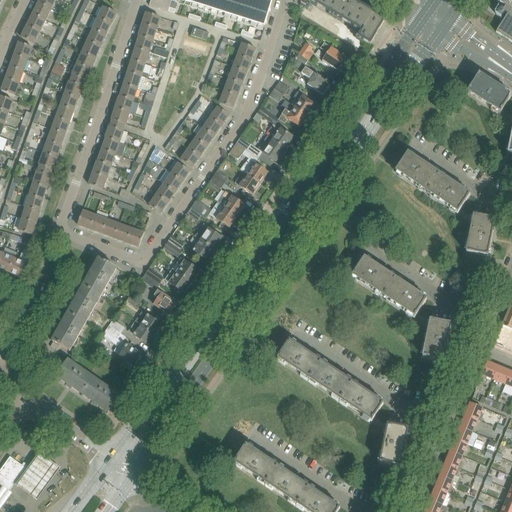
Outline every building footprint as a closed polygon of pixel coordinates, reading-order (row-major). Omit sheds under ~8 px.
[(40,0),(39,4),(51,10),(56,0),(40,0)] [(151,0),(149,6),(168,12),(172,0),(176,0),(265,28),(273,3),(267,2),(264,1),(262,0),(261,0),(151,0)] [(295,0),(295,1),(306,7),(309,1),(311,2),(324,10),(329,0),(295,0)] [(329,0),(324,10),(349,24),(359,6),(349,1),(349,0),(329,0)] [(511,0),(498,0),(498,2),(506,7),(504,10),(501,8),(498,9),(496,12),(497,15),(500,17),(503,16),(504,13),(507,15),(496,33),(511,42),(511,0)] [(93,2),(90,9),(95,12),(98,5),(93,2)] [(39,4),(33,15),(45,22),(51,10),(39,4)] [(70,20),(76,8),(72,6),(66,18),(70,20)] [(374,15),(375,14),(369,11),(369,12),(359,6),(349,24),(362,32),(359,38),(370,45),(384,21),(374,15)] [(98,19),(111,25),(117,14),(103,8),(98,19)] [(80,11),(75,22),(79,24),(82,26),(84,21),(81,19),(84,13),(80,11)] [(160,18),(146,14),(142,25),(156,30),(160,18)] [(33,15),(27,27),(40,33),(45,22),(33,15)] [(105,36),(111,25),(98,19),(93,31),(105,36)] [(79,24),(75,22),(69,33),(74,35),(79,24)] [(139,37),(152,41),(156,30),(142,25),(139,37)] [(34,44),(40,33),(27,27),(21,38),(34,44)] [(60,29),(55,41),(58,43),(64,31),(60,29)] [(209,34),(193,29),(191,36),(206,41),(209,34)] [(88,42),(100,48),(105,36),(93,31),(88,42)] [(139,37),(135,49),(149,53),(152,41),(139,37)] [(55,41),(48,53),(52,55),(52,54),(55,49),(58,43),(55,41)] [(95,59),(100,48),(88,42),(83,53),(95,59)] [(19,43),(15,56),(28,60),(32,48),(19,43)] [(321,62),(328,66),(329,65),(338,71),(340,69),(341,70),(343,66),(342,65),(347,59),(344,57),(345,57),(343,55),(343,56),(324,43),(320,49),(327,54),(321,62)] [(242,44),(238,57),(251,61),(256,49),(242,44)] [(299,54),(299,55),(308,62),(313,55),(311,53),(313,49),(306,44),(302,49),(299,54)] [(157,49),(155,55),(168,59),(171,47),(167,46),(165,52),(157,49)] [(135,49),(132,61),(145,65),(149,53),(135,49)] [(219,49),(216,56),(221,58),(222,55),(228,57),(229,53),(223,51),(219,49)] [(77,65),(91,71),(96,59),(95,59),(83,53),(78,51),(73,62),(77,65)] [(299,55),(295,60),(305,67),(308,62),(307,61),(299,55)] [(15,56),(10,68),(23,72),(28,60),(15,56)] [(59,66),(63,58),(59,56),(55,64),(52,71),(62,76),(65,68),(59,66)] [(238,57),(233,69),(246,73),(251,61),(238,57)] [(132,61),(128,73),(145,79),(146,79),(148,75),(142,73),(145,65),(132,61)] [(214,75),(219,63),(215,61),(210,74),(214,75)] [(72,76),(71,79),(83,84),(84,84),(85,82),(91,71),(77,65),(73,62),(68,74),(72,76)] [(43,66),(38,78),(43,80),(47,67),(43,66)] [(10,68),(6,80),(19,85),(23,72),(10,68)] [(305,68),(301,74),(310,80),(307,85),(322,96),(330,85),(327,83),(327,82),(326,81),(325,82),(320,78),(317,75),(316,76),(305,68)] [(233,69),(229,81),(242,85),(246,73),(233,69)] [(62,76),(52,71),(48,79),(45,87),(50,89),(53,81),(59,83),(62,76)] [(128,73),(124,85),(137,89),(141,91),(145,79),(128,73)] [(479,75),(477,79),(468,93),(500,114),(503,109),(511,96),(479,75)] [(65,94),(79,100),(83,88),(82,87),(84,84),(83,84),(71,79),(69,83),(65,94)] [(14,97),(19,85),(6,80),(1,92),(14,97)] [(229,81),(224,93),(237,97),(242,85),(229,81)] [(124,85),(120,97),(133,101),(137,89),(124,85)] [(276,88),(273,92),(281,98),(284,94),(276,88)] [(273,92),(269,97),(276,101),(278,103),(281,98),(273,92)] [(147,93),(143,105),(152,108),(156,96),(152,95),(147,93)] [(224,93),(220,105),(233,109),(237,97),(224,93)] [(297,100),(292,106),(308,117),(315,106),(297,93),(294,98),(297,100)] [(79,100),(65,94),(61,106),(74,111),(78,100),(79,100)] [(13,101),(0,96),(0,110),(9,114),(13,101)] [(133,101),(120,97),(119,97),(115,109),(129,113),(133,101)] [(45,101),(41,99),(37,111),(41,113),(45,114),(48,108),(44,106),(45,101)] [(56,118),(69,123),(74,111),(61,106),(56,118)] [(278,121),(284,125),(288,120),(300,128),(308,117),(292,106),(288,112),(285,110),(278,121)] [(194,116),(198,110),(194,107),(190,113),(194,116)] [(218,108),(210,119),(222,127),(229,116),(218,108)] [(112,122),(111,124),(124,128),(125,125),(126,123),(129,113),(115,109),(112,121),(112,122)] [(261,109),(257,114),(268,122),(272,116),(261,109)] [(0,124),(4,126),(9,114),(0,110),(0,124)] [(41,113),(37,111),(32,123),(37,125),(41,113)] [(273,141),(273,140),(287,150),(291,143),(290,142),(293,138),(281,130),(275,126),(278,121),(272,116),(268,122),(273,125),(270,129),(273,132),(268,138),(273,141)] [(65,135),(69,123),(56,118),(52,130),(65,135)] [(210,119),(203,129),(214,137),(222,127),(210,119)] [(187,125),(184,122),(179,128),(183,131),(187,125)] [(110,127),(106,139),(124,145),(128,133),(127,133),(123,132),(123,131),(124,128),(111,124),(111,127),(110,127)] [(180,135),(182,133),(183,131),(179,128),(172,139),(183,146),(187,141),(180,135)] [(214,137),(203,129),(195,140),(207,148),(214,137)] [(48,142),(61,147),(65,135),(52,130),(48,142)] [(268,137),(259,151),(264,154),(276,163),(281,156),(282,157),(287,150),(273,140),(273,141),(268,138),(268,137)] [(237,144),(245,150),(247,151),(251,146),(240,138),(237,144)] [(106,139),(102,151),(115,155),(122,158),(126,146),(124,145),(106,139)] [(143,148),(142,151),(146,153),(151,142),(146,140),(143,148)] [(200,158),(207,148),(195,140),(188,150),(200,158)] [(48,142),(43,154),(57,159),(62,147),(61,147),(48,142)] [(238,161),(245,150),(237,144),(229,154),(238,161)] [(155,148),(149,160),(153,162),(158,166),(166,155),(155,148)] [(200,158),(188,150),(181,161),(192,169),(200,158)] [(111,167),(115,155),(102,151),(98,162),(111,167)] [(39,166),(38,169),(51,173),(52,171),(53,171),(57,159),(43,154),(39,166)] [(396,173),(397,174),(426,193),(439,175),(408,154),(396,173)] [(241,171),(247,175),(261,185),(268,173),(249,160),(241,171)] [(97,162),(93,174),(107,179),(111,167),(98,162),(97,162)] [(190,172),(179,164),(171,175),(183,183),(190,172)] [(50,176),(51,173),(38,169),(37,172),(33,185),(47,188),(47,189),(51,177),(50,176)] [(218,171),(214,177),(224,184),(228,178),(218,171)] [(103,190),(107,179),(93,174),(89,185),(103,190)] [(175,193),(183,183),(171,175),(164,185),(175,193)] [(235,184),(252,196),(261,185),(247,175),(243,182),(239,179),(235,184)] [(470,196),(439,175),(426,193),(458,214),(470,196)] [(221,190),(224,184),(214,177),(210,182),(221,190)] [(13,179),(9,190),(14,192),(16,184),(21,186),(22,181),(13,179)] [(30,196),(43,200),(47,188),(33,185),(30,196)] [(175,193),(164,185),(156,196),(168,204),(175,193)] [(238,218),(245,206),(225,192),(217,203),(225,208),(238,218)] [(39,212),(43,200),(30,196),(26,208),(39,212)] [(161,214),(168,204),(156,196),(149,206),(161,214)] [(238,218),(225,208),(217,203),(209,215),(229,229),(238,218)] [(195,204),(191,209),(202,217),(205,211),(195,204)] [(22,220),(36,224),(40,212),(39,212),(26,208),(22,220)] [(198,222),(202,217),(191,209),(187,215),(198,222)] [(95,216),(83,212),(78,226),(90,230),(95,216)] [(90,230),(102,235),(107,221),(109,216),(97,212),(95,216),(90,230)] [(495,221),(477,217),(473,217),(466,253),(488,257),(495,221)] [(17,218),(13,230),(15,231),(19,232),(31,236),(33,236),(36,224),(22,220),(17,218)] [(114,239),(119,225),(107,221),(102,235),(114,239)] [(114,239),(127,244),(132,230),(119,225),(114,239)] [(204,226),(196,238),(216,252),(220,245),(219,245),(223,239),(204,226)] [(139,248),(144,234),(132,230),(127,244),(139,248)] [(172,237),(168,242),(180,251),(184,246),(172,237)] [(190,242),(192,244),(188,249),(207,262),(210,257),(212,258),(216,252),(196,238),(194,237),(190,242)] [(182,253),(180,251),(168,242),(164,249),(178,258),(182,253)] [(3,255),(0,260),(0,269),(8,273),(14,260),(17,253),(5,248),(3,255)] [(14,260),(8,273),(20,278),(26,265),(28,258),(23,255),(23,254),(22,254),(18,262),(14,260)] [(57,330),(50,341),(70,352),(116,269),(99,259),(95,267),(93,266),(90,270),(90,269),(87,275),(87,276),(75,297),(75,296),(71,303),(72,303),(70,307),(60,324),(56,329),(57,330)] [(181,268),(177,273),(192,284),(200,272),(181,259),(177,265),(181,268)] [(365,259),(354,274),(352,277),(383,298),(396,279),(365,259)] [(149,269),(145,275),(159,285),(164,279),(149,269)] [(165,281),(169,284),(184,295),(192,284),(177,273),(173,270),(165,281)] [(155,291),(159,285),(145,275),(141,281),(155,291)] [(414,318),(415,317),(417,314),(427,300),(396,279),(383,298),(414,318)] [(159,299),(154,306),(169,316),(177,305),(158,291),(154,296),(159,299)] [(131,297),(127,302),(138,310),(141,305),(131,297)] [(511,309),(510,308),(502,327),(511,331),(511,309)] [(141,327),(156,337),(160,332),(159,331),(162,326),(143,312),(135,323),(141,327)] [(121,334),(125,329),(113,321),(109,326),(121,334)] [(430,322),(430,323),(423,358),(444,362),(452,325),(430,321),(430,322)] [(134,337),(148,346),(151,341),(153,342),(156,337),(141,327),(135,323),(129,332),(135,337),(134,337)] [(109,326),(102,336),(118,347),(114,352),(127,361),(123,367),(125,368),(130,372),(134,366),(135,365),(136,365),(141,358),(140,357),(141,356),(122,343),(125,338),(126,338),(121,334),(109,326)] [(502,327),(498,336),(511,341),(511,336),(509,336),(511,331),(502,327)] [(511,341),(498,336),(494,344),(504,348),(506,344),(511,346),(511,344),(511,341)] [(280,356),(278,359),(309,380),(321,363),(290,342),(280,356)] [(88,374),(73,364),(68,361),(56,377),(67,385),(65,387),(71,390),(72,388),(92,402),(91,404),(96,408),(98,406),(108,413),(109,413),(120,398),(120,397),(88,374)] [(352,383),(321,363),(309,380),(340,401),(352,383)] [(482,376),(475,391),(477,392),(481,391),(487,378),(493,380),(499,368),(487,363),(482,375),(482,376)] [(505,385),(510,372),(499,368),(493,380),(505,385)] [(383,404),(352,383),(340,401),(371,422),(373,419),(375,417),(383,404)] [(465,415),(477,420),(481,422),(484,415),(480,413),(482,408),(470,403),(465,415)] [(0,404),(0,416),(2,419),(8,413),(0,404)] [(460,428),(472,433),(477,420),(465,415),(460,428)] [(496,428),(502,431),(507,419),(501,416),(496,428)] [(408,430),(391,426),(387,425),(380,461),(380,463),(401,467),(408,430)] [(460,428),(455,440),(467,445),(473,447),(478,435),(472,433),(460,428)] [(455,440),(450,452),(462,457),(467,445),(455,440)] [(235,462),(234,464),(236,465),(266,485),(278,467),(246,446),(236,461),(235,462)] [(61,467),(40,452),(17,484),(39,500),(61,467)] [(450,452),(445,464),(457,469),(461,471),(464,463),(460,461),(462,457),(450,452)] [(0,484),(0,485),(5,488),(9,492),(26,469),(10,457),(0,471),(0,484)] [(461,471),(457,469),(445,464),(440,476),(452,481),(454,475),(458,477),(461,471)] [(278,467),(266,485),(272,488),(297,505),(309,488),(278,467)] [(435,488),(447,493),(451,495),(454,487),(450,485),(452,481),(440,476),(435,488)] [(475,481),(471,489),(477,492),(480,483),(482,479),(476,477),(474,481),(475,481)] [(0,510),(12,494),(9,492),(5,488),(0,485),(0,510)] [(309,488),(297,505),(306,511),(337,511),(340,509),(309,488)] [(435,488),(430,501),(442,505),(447,493),(435,488)] [(430,501),(424,511),(446,511),(448,508),(430,501)] [(511,511),(511,506),(505,503),(501,511),(511,511)]
